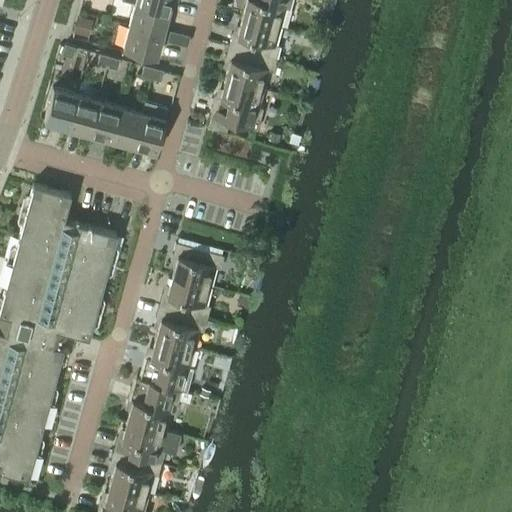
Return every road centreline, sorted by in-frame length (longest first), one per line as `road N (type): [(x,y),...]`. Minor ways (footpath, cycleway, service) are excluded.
road 1 (residential): [(65,501),(156,190)]
road 2 (residential): [(156,190),(207,0)]
road 3 (residential): [(156,190),(0,146)]
road 4 (tertiary): [(0,145),(45,0)]
